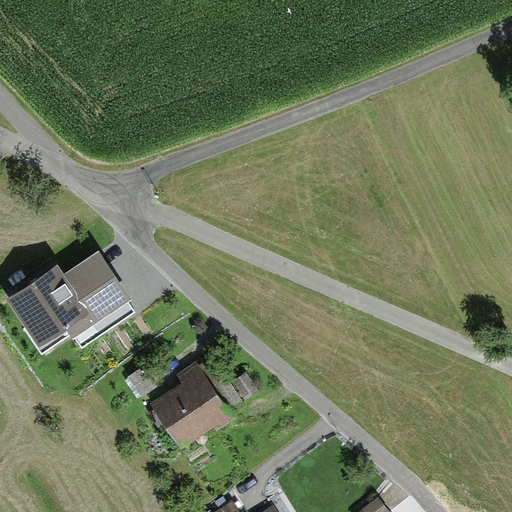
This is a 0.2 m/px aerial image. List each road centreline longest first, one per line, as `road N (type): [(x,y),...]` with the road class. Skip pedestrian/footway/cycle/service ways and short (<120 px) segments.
road 1 (residential): [(435,511),(154,256),(94,188)]
road 2 (residential): [(511,24),(94,188)]
road 3 (residential): [(0,95),(94,188)]
